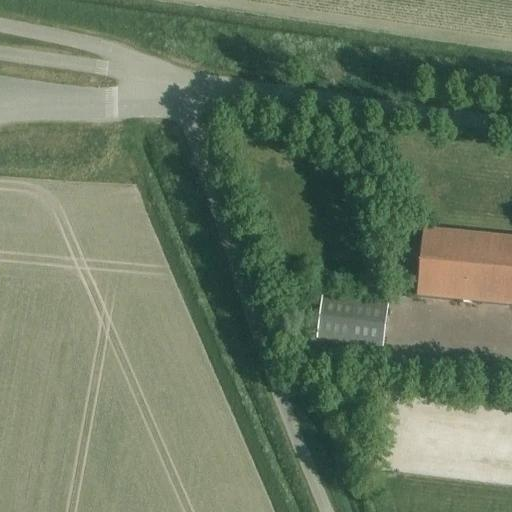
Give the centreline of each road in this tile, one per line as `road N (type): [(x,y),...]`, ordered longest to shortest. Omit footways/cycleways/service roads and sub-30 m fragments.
road 1 (unclassified): [(326,511),(177,79)]
road 2 (unclassified): [(511,125),(177,79)]
road 3 (unclassified): [(177,79),(106,49),(0,24)]
road 4 (unclassified): [(0,81),(115,98),(177,79)]
road 5 (unclassified): [(0,54),(177,79)]
